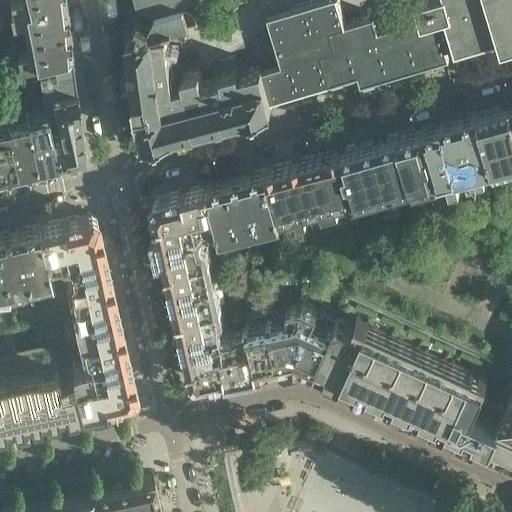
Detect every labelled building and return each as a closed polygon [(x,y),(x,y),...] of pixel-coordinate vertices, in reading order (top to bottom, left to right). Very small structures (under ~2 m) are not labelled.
[(64,0),(36,0),(8,7),(3,9),(5,18),(17,15),(18,11),(22,10),(27,30),(67,20),(64,0)] [(197,16),(192,0),(178,0),(138,10),(139,14),(133,26),(134,32),(167,23),(197,16)] [(138,0),(141,1),(137,8),(138,10),(178,0),(138,0)] [(511,41),(511,0),(421,0),(416,1),(421,16),(379,28),(375,14),(343,23),(336,0),(312,0),(291,6),(294,16),(275,22),(281,41),(276,42),(283,64),(292,61),(301,90),(358,73),(361,82),(450,56),(447,46),(454,44),(455,49),(465,46),(466,51),(471,53),(511,41)] [(71,47),(67,20),(27,30),(31,47),(27,47),(13,50),(16,61),(35,56),(71,47)] [(204,80),(201,68),(183,72),(185,80),(175,82),(167,23),(134,32),(129,33),(140,115),(140,114),(146,137),(204,121),(215,118),(272,103),(262,65),(240,71),(239,66),(222,70),(223,75),(204,80)] [(79,106),(76,85),(72,58),(71,47),(35,56),(57,157),(84,151),(78,106),(79,106)] [(57,157),(35,56),(16,61),(14,62),(15,67),(18,81),(26,116),(37,161),(57,157)] [(0,85),(18,81),(15,67),(0,71),(0,85)] [(511,160),(511,104),(511,102),(478,111),(493,160),(494,166),(511,160)] [(493,160),(478,111),(460,116),(478,175),(485,173),(482,163),(493,160)] [(37,161),(26,116),(6,120),(16,165),(37,161)] [(478,175),(460,116),(442,121),(456,170),(467,167),(470,177),(478,175)] [(0,169),(16,165),(6,120),(0,121),(0,169)] [(456,170),(442,121),(434,123),(435,124),(425,126),(425,125),(423,126),(438,171),(448,168),(452,182),(459,180),(456,170)] [(442,185),(438,171),(423,126),(399,132),(413,178),(414,181),(430,177),(434,187),(442,185)] [(413,178),(399,132),(380,138),(394,183),(413,178)] [(394,183),(380,138),(360,143),(375,188),(394,183)] [(375,188),(360,143),(340,148),(353,191),(357,204),(367,201),(364,191),(375,188)] [(353,191),(340,148),(316,155),(332,208),(340,206),(337,195),(353,191)] [(332,208),(316,155),(291,161),(304,204),(321,199),(324,210),(332,208)] [(308,215),(304,204),(291,161),(267,167),(280,210),(296,206),(300,217),(308,215)] [(282,216),(280,210),(267,167),(248,172),(261,221),(282,216)] [(261,221),(248,172),(247,173),(230,178),(230,177),(229,177),(242,226),(261,221)] [(242,226),(229,177),(209,183),(220,224),(223,232),(242,226)] [(220,224),(209,183),(182,190),(193,236),(202,234),(203,235),(207,227),(220,224)] [(193,236),(182,190),(157,196),(157,198),(155,201),(154,202),(163,243),(193,236)] [(105,256),(95,215),(94,215),(91,213),(90,211),(65,217),(75,263),(105,256)] [(75,263),(65,217),(37,223),(46,263),(56,261),(63,266),(75,263)] [(48,272),(46,263),(37,223),(16,227),(28,282),(38,280),(37,275),(48,272)] [(28,282),(16,227),(0,230),(0,254),(6,281),(17,279),(18,285),(28,282)] [(207,257),(203,235),(202,234),(193,236),(163,243),(168,266),(207,257)] [(271,259),(267,244),(260,246),(264,261),(271,259)] [(105,256),(75,263),(63,266),(68,287),(110,278),(105,256)] [(213,280),(207,257),(168,266),(174,289),(213,280)] [(115,301),(110,278),(68,287),(74,311),(115,301)] [(218,304),(213,280),(174,289),(179,312),(218,304)] [(272,292),(269,280),(262,282),(264,293),(272,292)] [(264,293),(262,282),(254,284),(257,295),(264,293)] [(342,303),(347,292),(340,289),(335,300),(342,303)] [(473,408),(494,361),(348,293),(337,316),(336,316),(330,329),(313,366),(476,441),(488,414),(474,408),(473,408)] [(120,325),(115,301),(74,311),(79,334),(120,325)] [(297,360),(305,301),(290,304),(291,311),(269,316),(271,324),(280,362),(291,359),(297,360)] [(313,366),(330,329),(312,321),(319,307),(305,301),(297,360),(302,361),(313,366)] [(223,327),(218,304),(179,312),(184,336),(216,328),(223,327)] [(80,406),(70,361),(62,322),(0,335),(0,424),(52,413),(79,407),(79,406),(80,406)] [(280,362),(271,324),(249,328),(258,367),(280,362)] [(126,348),(120,325),(79,334),(82,349),(87,348),(89,357),(98,355),(126,348)] [(258,367),(249,328),(231,333),(223,328),(223,327),(216,328),(227,374),(258,367)] [(227,374),(216,328),(184,336),(193,377),(199,380),(227,374)] [(135,390),(126,348),(98,355),(108,400),(132,395),(135,390)] [(108,400),(98,355),(89,357),(70,361),(80,406),(108,400)] [(511,391),(505,406),(490,399),(505,365),(496,360),(474,408),(488,414),(511,425),(511,391)] [(511,457),(511,425),(488,414),(476,441),(511,457)] [(159,500),(153,472),(152,472),(107,482),(114,511),(122,511),(122,508),(159,500)] [(114,511),(107,482),(106,482),(107,482),(81,488),(86,511),(114,511)] [(86,511),(81,488),(55,494),(55,493),(55,494),(58,511),(86,511)] [(58,511),(55,494),(27,500),(30,511),(58,511)] [(30,511),(27,500),(0,505),(0,511),(30,511)] [(161,511),(159,500),(122,508),(122,511),(161,511)]
